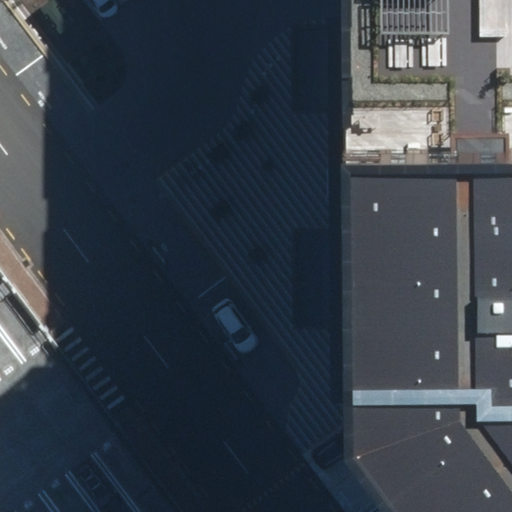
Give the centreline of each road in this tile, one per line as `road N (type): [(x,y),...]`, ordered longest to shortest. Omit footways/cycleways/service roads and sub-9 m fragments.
road 1 (unknown): [(511,18),(42,203)]
road 2 (unknown): [(511,286),(288,374),(208,424)]
